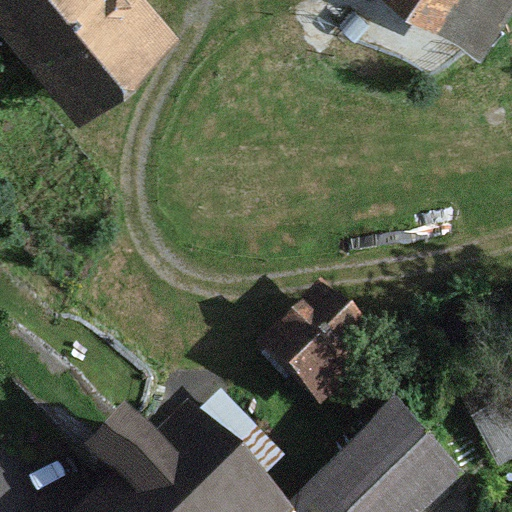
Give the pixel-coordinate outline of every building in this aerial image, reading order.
[(168,32),(140,0),(0,0),(0,6),(84,104),(168,32)] [(428,0),(479,35),(503,0),(428,0)] [(257,346),(319,408),(377,351),(316,289),(257,346)] [(511,377),(465,403),(499,465),(511,458),(511,377)] [(418,511),(443,488),(386,429),(298,511),(266,511),(186,429),(98,511),(418,511)]
